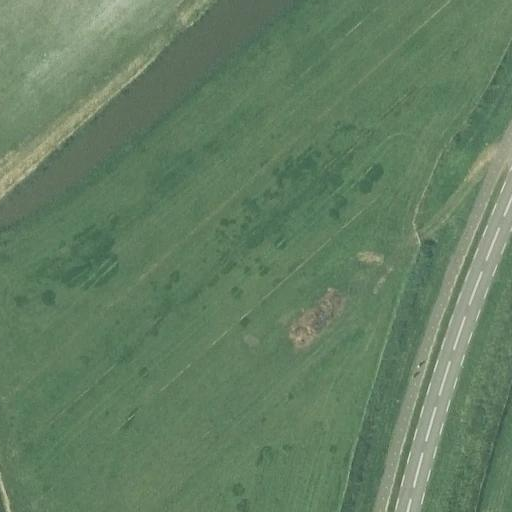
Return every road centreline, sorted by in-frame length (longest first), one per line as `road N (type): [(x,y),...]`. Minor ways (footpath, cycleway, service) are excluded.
road 1 (secondary): [(411,511),(452,368),(511,210)]
road 2 (track): [(511,149),(421,241)]
